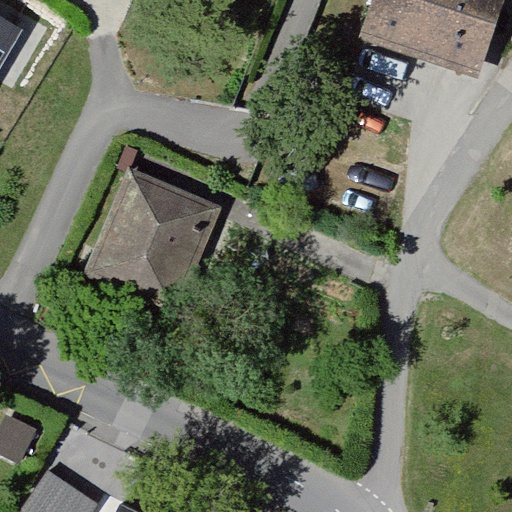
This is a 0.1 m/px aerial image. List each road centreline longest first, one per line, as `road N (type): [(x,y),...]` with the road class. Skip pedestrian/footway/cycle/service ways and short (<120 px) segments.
road 1 (residential): [(0,346),(296,490),(325,511)]
road 2 (unknown): [(113,122),(119,54),(111,15),(99,0)]
